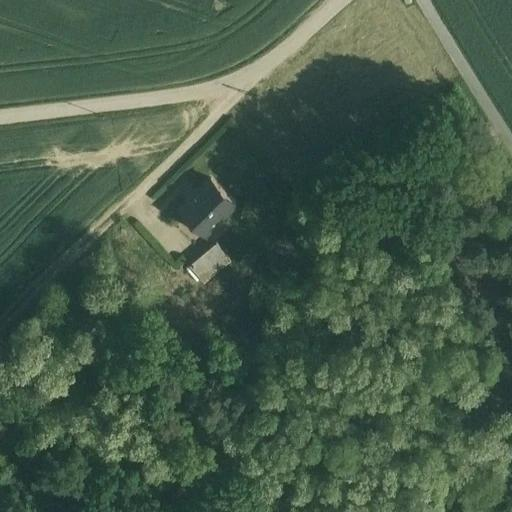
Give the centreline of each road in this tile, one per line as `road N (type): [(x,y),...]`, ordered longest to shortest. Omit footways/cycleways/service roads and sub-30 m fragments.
road 1 (track): [(0,337),(346,0)]
road 2 (residential): [(421,0),(511,150)]
